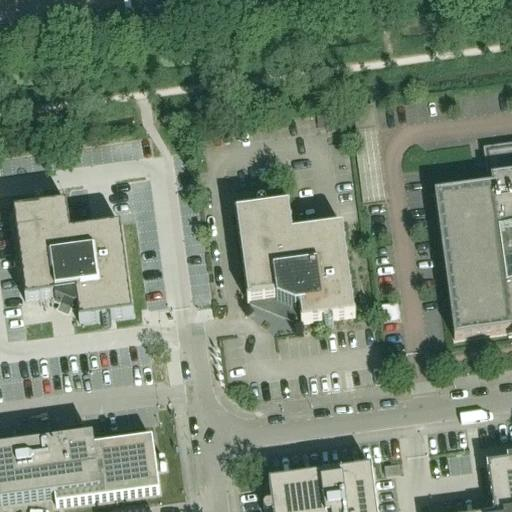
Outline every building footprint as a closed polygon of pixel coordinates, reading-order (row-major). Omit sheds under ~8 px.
[(373,108),(351,110),(353,134),(376,131),(373,108)] [(376,131),(353,134),(363,207),(385,204),(376,131)] [(511,147),(483,151),(488,189),(435,197),(454,342),(511,335),(511,338),(511,147)] [(133,319),(121,229),(71,236),(67,207),(13,214),(25,304),(55,300),(55,304),(62,307),(59,313),(67,316),(70,310),(74,311),(77,311),(79,326),(133,319)] [(355,319),(343,230),(293,237),(289,208),(235,216),(247,305),(271,302),(277,305),(284,308),(282,314),(293,319),(296,312),(299,312),(301,327),(355,319)] [(159,496),(152,442),(94,450),(93,441),(82,442),(81,434),(67,436),(69,444),(0,453),(0,508),(55,501),(56,510),(159,496)] [(511,511),(511,459),(507,460),(507,465),(486,468),(491,499),(485,500),(478,511),(511,511)] [(376,511),(371,472),(269,486),(272,511),(376,511)]
